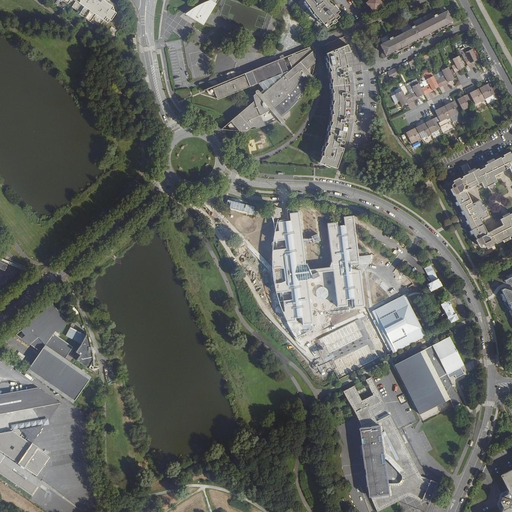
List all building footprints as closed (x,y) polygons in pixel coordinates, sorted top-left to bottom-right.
[(79,0),(81,1),(80,3),(104,20),(106,17),(111,20),(116,13),(111,10),(113,6),(105,0),(79,0)] [(203,25),(215,6),(216,3),(212,0),(210,0),(208,1),(205,2),(200,5),(195,7),(191,9),(187,12),(185,14),(191,18),(197,21),(203,25)] [(318,16),(327,28),(340,16),(338,13),(340,11),(334,2),(332,4),(329,0),(305,0),(306,1),(305,2),(316,17),(318,16)] [(368,10),(372,15),(384,4),(380,0),(369,0),(366,3),(370,7),(368,9),(368,10)] [(381,44),(387,55),(454,21),(448,10),(439,15),(438,14),(434,16),(435,17),(417,26),(416,25),(412,27),(413,28),(394,38),(393,36),(390,38),(390,39),(381,44)] [(353,54),(349,44),(337,49),(338,50),(327,54),(328,58),(327,59),(329,69),(328,70),(329,74),(331,73),(332,79),(330,80),(331,85),(332,85),(332,90),(331,90),(331,95),(333,95),(333,101),(331,101),(331,108),(332,108),(332,116),(331,123),(329,123),(327,132),(329,133),(326,148),(324,148),(321,158),(322,158),(321,164),(338,169),(344,150),(340,149),(342,139),(346,140),(348,132),(348,125),(345,125),(346,117),(350,117),(351,103),(347,103),(347,94),(351,93),(350,79),(346,79),(345,70),(349,69),(346,57),(353,54)] [(231,121),(228,124),(225,126),(230,130),(231,131),(232,131),(235,131),(237,131),(238,131),(239,131),(242,135),(243,137),(249,131),(253,131),(260,129),(271,124),(281,119),(292,109),(298,103),(303,96),(310,85),(313,77),(315,70),(316,65),(316,58),(308,48),(286,57),(291,71),(286,73),(281,59),(244,75),(245,77),(205,93),(206,95),(208,96),(209,97),(211,98),(212,98),(215,97),(216,101),(257,86),(262,92),(259,94),(258,93),(252,98),(254,104),(231,121)] [(472,62),(478,59),(472,49),(462,54),(468,66),(473,64),(472,62)] [(465,66),(459,55),(453,59),(455,64),(452,66),(455,73),(459,71),(459,69),(465,66)] [(452,75),(448,67),(442,70),(445,76),(439,79),(438,80),(442,86),(443,86),(448,83),(448,82),(454,79),(452,75)] [(424,87),(428,94),(433,91),(433,90),(438,87),(435,81),(433,76),(426,80),(429,84),(424,87)] [(480,87),(486,98),(495,93),(489,82),(480,87)] [(415,92),(411,94),(414,101),(419,98),(418,97),(424,94),(419,84),(412,87),(415,92)] [(475,104),(486,98),(480,87),(469,93),(475,104)] [(395,94),(401,106),(407,103),(408,104),(414,101),(411,94),(405,97),(402,91),(395,94)] [(426,95),(428,100),(436,96),(434,91),(426,95)] [(463,110),(473,105),(467,94),(457,99),(463,110)] [(451,117),(461,111),(455,100),(445,106),(451,117)] [(445,106),(435,111),(441,122),(451,117),(445,106)] [(441,128),(435,117),(426,122),(432,133),(441,128)] [(416,127),(421,138),(432,133),(426,122),(416,127)] [(411,143),(421,138),(416,127),(406,132),(411,143)] [(453,198),(454,197),(456,200),(454,201),(463,219),(478,249),(483,247),(485,251),(511,236),(511,154),(511,156),(510,154),(503,157),(504,159),(501,160),(501,158),(494,161),(493,160),(486,163),(487,165),(484,167),(485,169),(479,172),(478,170),(476,171),(474,169),(468,172),(469,173),(465,175),(466,176),(462,178),(463,179),(460,181),(459,179),(453,182),(454,185),(451,186),(453,189),(450,191),(453,198)] [(274,223),(279,223),(279,221),(280,217),(282,216),(281,211),(283,211),(282,208),(278,207),(273,205),(274,212),(272,212),(272,215),(274,223)] [(279,221),(279,223),(280,230),(275,231),(274,240),(286,239),(287,248),(273,249),(273,265),(274,274),(274,280),(275,286),(277,292),(292,290),(293,298),(284,300),(285,310),(283,311),(288,321),(294,320),(296,331),(294,332),(298,338),(308,331),(307,323),(313,323),(308,280),(314,277),(320,275),(318,272),(335,270),(339,306),(348,304),(348,307),(366,304),(361,269),(352,268),(351,265),(370,263),(374,258),(373,254),(359,255),(355,225),(354,215),(345,217),(346,225),(338,226),(338,222),(335,222),(329,223),(333,259),(307,263),(304,242),(314,240),(315,242),(321,240),(319,233),(313,236),(314,238),(305,239),(304,231),(302,231),(300,217),(300,212),(291,213),(291,219),(279,221)] [(384,230),(379,237),(387,242),(387,243),(399,252),(404,245),(384,230)] [(430,286),(432,290),(443,285),(432,265),(426,268),(433,281),(429,283),(431,285),(430,286)] [(511,292),(505,290),(501,292),(511,312),(511,292)] [(391,342),(396,351),(412,343),(424,337),(425,336),(409,306),(411,298),(409,293),(394,301),(389,292),(381,296),(387,299),(389,303),(377,310),(377,311),(375,311),(381,322),(380,322),(390,342),(391,342)] [(458,319),(461,318),(459,316),(458,313),(457,313),(453,306),(454,306),(451,300),(450,298),(444,301),(445,302),(442,303),(445,309),(446,309),(449,316),(448,316),(452,323),(458,319)] [(70,322),(54,303),(22,330),(26,337),(23,339),(43,352),(28,372),(74,405),(83,392),(93,378),(70,362),(74,357),(70,354),(75,347),(56,333),(57,332),(61,335),(70,322)] [(318,338),(326,354),(364,337),(356,321),(318,338)] [(85,335),(70,327),(65,336),(81,344),(85,335)] [(26,337),(22,330),(16,335),(23,339),(26,337)] [(395,365),(420,414),(449,399),(453,406),(461,402),(450,381),(448,378),(446,374),(460,367),(466,364),(450,337),(435,344),(418,353),(415,354),(404,360),(395,365)] [(334,365),(339,378),(351,372),(347,363),(355,360),(357,366),(384,355),(377,338),(332,356),(336,364),(334,365)] [(460,367),(446,374),(448,378),(455,375),(457,378),(464,374),(460,367)] [(374,511),(377,511),(399,502),(405,498),(408,496),(420,502),(420,500),(421,501),(422,499),(428,502),(433,491),(437,483),(421,476),(398,432),(371,377),(366,380),(373,395),(362,401),(355,386),(343,392),(347,400),(356,416),(360,429),(359,429),(360,440),(360,455),(361,464),(366,486),(367,498),(369,498),(374,511)] [(0,473),(34,497),(45,482),(38,478),(42,473),(48,467),(46,466),(52,458),(39,449),(34,445),(45,429),(42,428),(24,431),(27,435),(29,439),(33,443),(33,444),(16,433),(0,435),(0,450),(20,464),(20,465),(0,451),(0,415),(63,404),(41,389),(0,395),(0,473)] [(511,511),(511,468),(501,474),(508,490),(506,494),(502,496),(501,502),(503,507),(502,509),(497,511),(511,511)]
